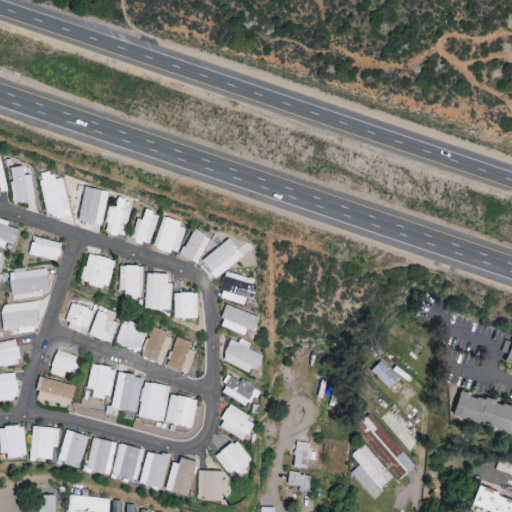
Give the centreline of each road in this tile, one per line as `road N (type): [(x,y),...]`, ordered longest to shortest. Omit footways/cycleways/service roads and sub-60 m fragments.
road 1 (residential): [(0,207),(209,282),(217,388),(214,427),(190,447),(68,419),(0,416)]
road 2 (motorway): [(511,183),(0,11)]
road 3 (motorway): [(0,99),(511,270)]
road 4 (residential): [(85,235),(29,414)]
road 5 (residential): [(52,333),(217,388)]
